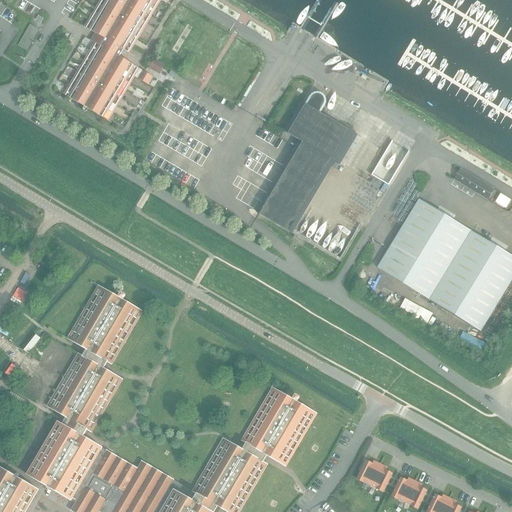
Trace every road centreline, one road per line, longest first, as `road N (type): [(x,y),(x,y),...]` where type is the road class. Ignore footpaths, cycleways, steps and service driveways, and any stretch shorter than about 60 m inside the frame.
road 1 (unclassified): [(381,398),(0,175)]
road 2 (unclassified): [(367,236),(423,140),(190,0)]
road 3 (residential): [(335,292),(10,101)]
road 4 (residential): [(500,409),(335,292)]
road 5 (residential): [(511,471),(381,398)]
